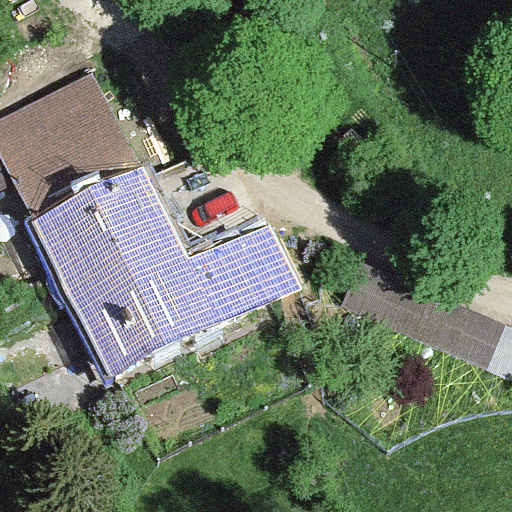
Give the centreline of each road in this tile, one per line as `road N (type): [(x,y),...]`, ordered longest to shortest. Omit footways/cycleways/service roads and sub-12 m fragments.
road 1 (track): [(511,297),(381,249),(155,129),(124,72),(136,0)]
road 2 (track): [(197,511),(231,480),(404,404),(511,419)]
